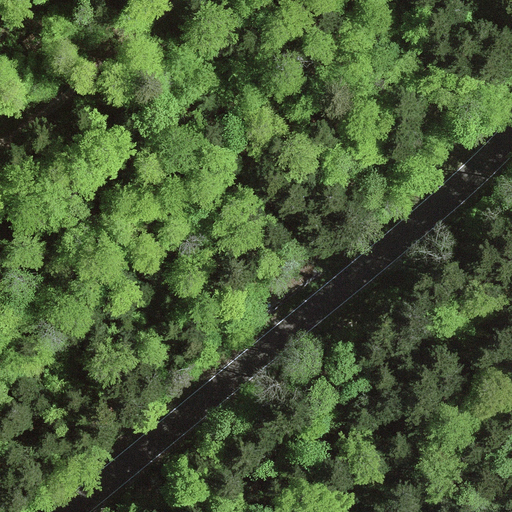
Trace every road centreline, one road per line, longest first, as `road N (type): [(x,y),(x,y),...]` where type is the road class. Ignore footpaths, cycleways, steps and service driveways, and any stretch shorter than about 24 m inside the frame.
road 1 (tertiary): [(511,135),(458,189),(60,511)]
road 2 (track): [(0,151),(188,0)]
